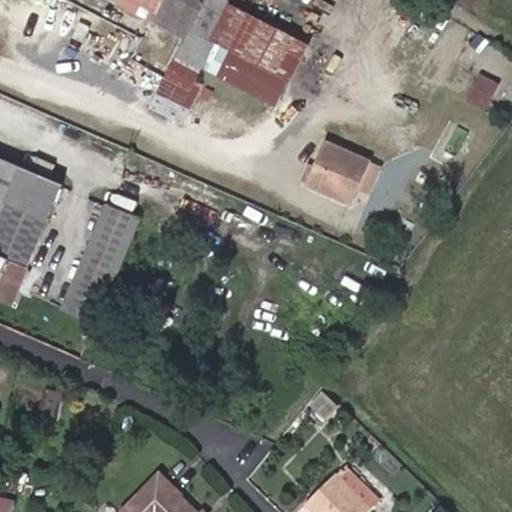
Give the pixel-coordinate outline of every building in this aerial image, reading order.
[(158,12),(135,0),(118,0),(118,1),(154,19),(158,12)] [(135,0),(158,12),(163,0),(135,0)] [(213,39),(232,1),(229,0),(163,0),(158,12),(190,29),(186,36),(167,74),(192,87),(196,78),(202,67),(215,40),(213,39)] [(311,43),(232,1),(213,39),(215,40),(202,67),(276,106),(290,79),(292,81),(311,43)] [(190,29),(158,12),(154,19),(186,36),(190,29)] [(485,110),(500,82),(481,72),(466,100),(485,110)] [(150,106),(176,119),(192,87),(167,74),(150,106)] [(192,87),(176,119),(183,123),(204,82),(196,78),(192,87)] [(350,201),(357,186),(363,174),(373,178),(380,164),(328,141),(315,171),(309,184),(350,201)] [(0,283),(19,291),(64,183),(0,155),(0,283)] [(301,181),(309,184),(315,171),(306,167),(301,181)] [(368,191),(373,178),(363,174),(357,186),(368,191)] [(94,321),(141,215),(110,203),(63,308),(94,321)] [(19,291),(0,283),(0,299),(13,304),(19,291)] [(57,406),(61,389),(48,386),(44,403),(57,406)] [(323,412),(334,401),(323,390),(312,401),(323,412)] [(269,469),(260,461),(249,473),(258,482),(269,469)] [(337,474),(305,506),(311,511),(368,511),(381,499),(348,466),(338,475),(337,474)] [(197,511),(159,475),(122,511),(197,511)]
